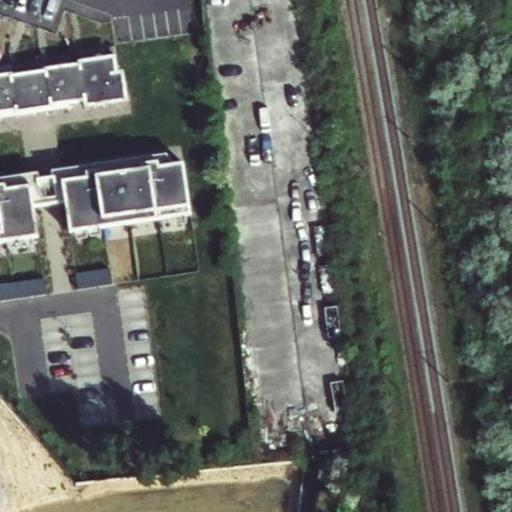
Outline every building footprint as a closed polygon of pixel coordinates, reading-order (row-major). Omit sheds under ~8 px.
[(0,119),(71,109),(70,105),(84,103),(85,109),(128,102),(124,72),(118,73),(116,57),(80,62),(81,64),(44,70),(44,72),(14,76),(14,74),(0,75),(0,119)] [(87,178),(62,182),(70,234),(147,223),(148,225),(172,222),(171,219),(192,216),(184,164),(159,168),(159,163),(140,166),(141,170),(106,176),(105,171),(86,174),(87,178)] [(0,240),(37,236),(31,188),(7,191),(6,185),(0,185),(0,240)] [(114,269),(84,272),(85,285),(115,282),(114,269)] [(0,280),(0,294),(53,292),(52,278),(0,280)]
